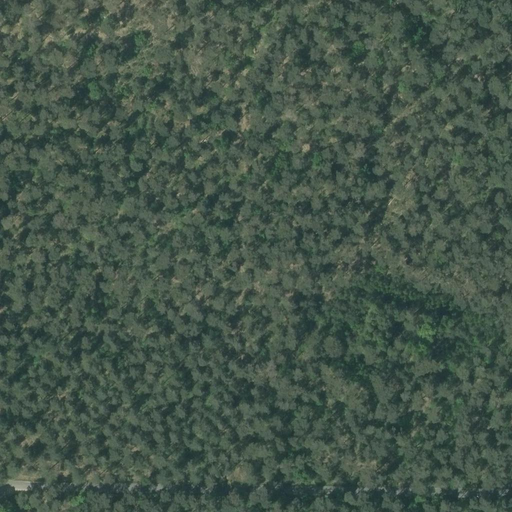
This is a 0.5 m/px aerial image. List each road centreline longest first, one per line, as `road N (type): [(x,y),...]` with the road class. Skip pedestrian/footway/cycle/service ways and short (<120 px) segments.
road 1 (unclassified): [(0,483),(511,496)]
road 2 (track): [(389,0),(511,120)]
